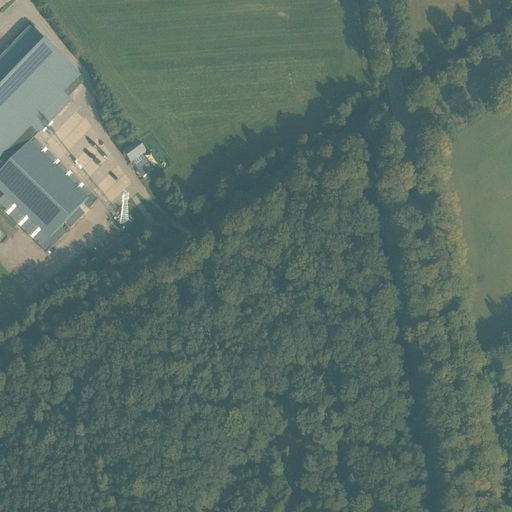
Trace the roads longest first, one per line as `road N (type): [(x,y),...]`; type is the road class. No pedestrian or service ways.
road 1 (track): [(202,246),(302,180),(326,182),(389,511)]
road 2 (tertiary): [(473,511),(403,130)]
road 3 (tertiary): [(403,130),(380,0)]
road 4 (unclassified): [(403,130),(511,64)]
